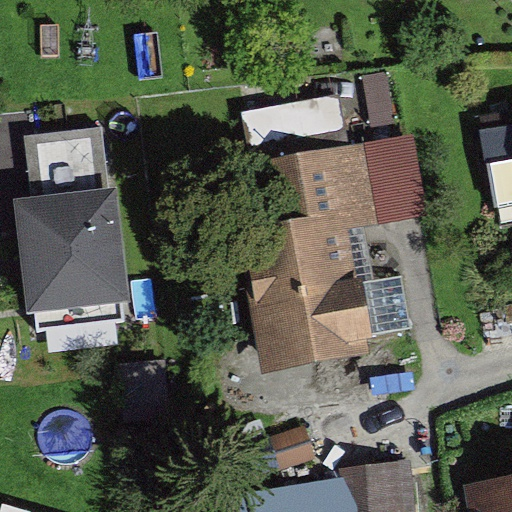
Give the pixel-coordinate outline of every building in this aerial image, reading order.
[(240,0),(244,26),(365,12),(363,0),(240,0)] [(254,238),(279,380),(384,361),(382,349),(393,347),(382,285),(371,287),(362,237),(397,231),(382,147),(365,150),(356,100),(258,117),(268,169),(256,171),(268,235),(254,238)] [(511,118),(499,121),(511,198),(511,118)] [(137,185),(33,198),(47,314),(151,301),(137,185)] [(174,364),(134,368),(139,426),(179,422),(174,364)] [(320,429),(281,440),(290,474),(330,463),(320,429)] [(427,511),(423,463),(332,472),(334,493),(312,495),(313,511),(427,511)] [(511,511),(511,488),(481,493),(484,511),(511,511)]
